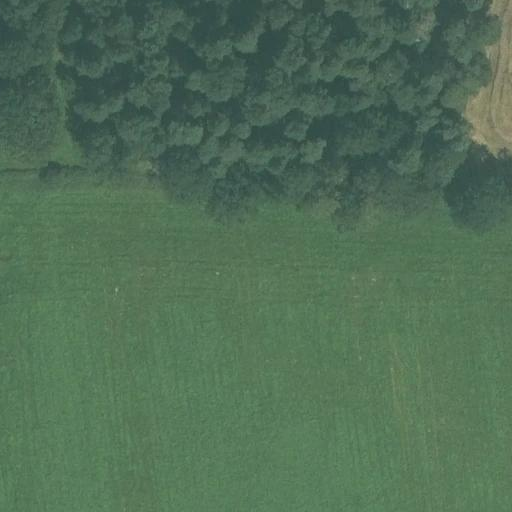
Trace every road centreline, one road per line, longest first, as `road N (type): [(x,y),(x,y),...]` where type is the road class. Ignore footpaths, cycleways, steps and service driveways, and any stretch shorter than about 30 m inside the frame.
road 1 (track): [(0,171),(511,184)]
road 2 (track): [(70,0),(56,168)]
